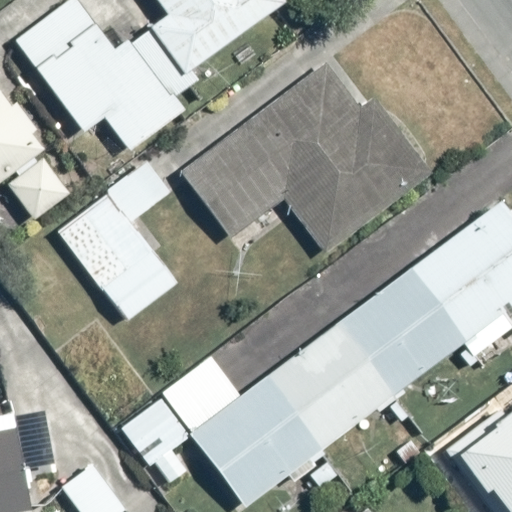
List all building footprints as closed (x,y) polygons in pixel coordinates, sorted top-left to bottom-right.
[(153,0),(161,10),(111,48),(74,0),(67,0),(16,40),(84,133),(103,117),(127,150),(185,110),(167,89),(285,1),(283,0),(153,0)] [(359,103),(325,60),(180,170),(232,239),(285,197),(324,253),(432,173),(373,96),(359,103)] [(0,100),(0,179),(30,220),(69,192),(0,100)] [(144,161),(56,231),(123,322),(177,282),(132,223),(170,194),(144,161)] [(511,216),(499,198),(239,396),(211,357),(161,395),(240,506),(502,313),(511,327),(511,216)] [(511,511),(511,410),(447,457),(490,511),(511,511)] [(33,511),(13,413),(0,415),(0,511),(33,511)] [(122,511),(126,510),(91,460),(59,483),(78,511),(122,511)]
